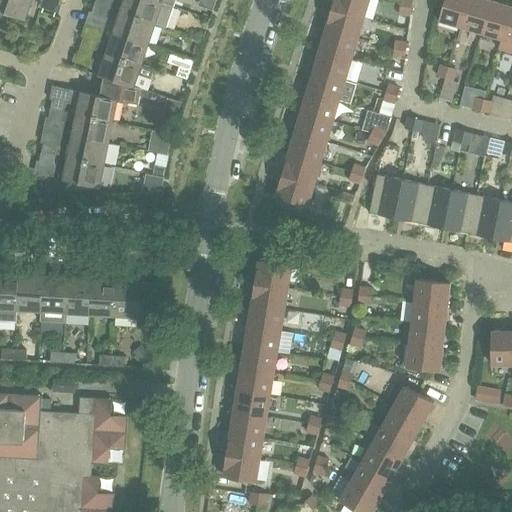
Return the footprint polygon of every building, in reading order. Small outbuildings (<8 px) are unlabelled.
[(31,0),(0,0),(0,11),(25,20),(31,0)] [(96,0),(95,4),(108,8),(111,0),(96,0)] [(154,0),(124,0),(121,11),(156,23),(164,26),(171,6),(154,0)] [(364,17),(369,0),(333,0),(332,7),(364,17)] [(460,26),(467,0),(444,0),(439,20),(460,26)] [(481,33),(490,1),(488,0),(467,0),(460,26),(481,33)] [(511,7),(490,1),(481,33),(502,39),(511,7)] [(105,17),(108,8),(95,4),(92,13),(105,17)] [(411,8),(399,6),(398,14),(410,15),(411,8)] [(358,38),(364,17),(332,7),(326,28),(358,38)] [(498,50),(511,54),(511,7),(502,39),(498,50)] [(148,45),(156,23),(121,11),(113,34),(148,45)] [(351,59),(358,38),(326,28),(319,49),(351,59)] [(141,66),(148,45),(113,34),(106,54),(141,66)] [(84,37),(81,45),(94,50),(97,41),(84,37)] [(394,49),(405,51),(406,43),(395,41),(394,49)] [(91,59),(94,50),(81,45),(78,54),(91,59)] [(313,70),(345,80),(351,59),(319,49),(313,70)] [(405,51),(394,49),(392,57),(404,59),(405,51)] [(134,86),(141,66),(106,54),(99,76),(106,78),(141,90),(141,89),(134,86)] [(445,78),(448,67),(441,64),(437,76),(445,78)] [(448,67),(445,78),(452,80),(456,69),(448,67)] [(339,101),(345,80),(313,70),(307,91),(339,101)] [(138,104),(141,90),(106,78),(103,96),(82,92),(77,114),(113,122),(117,100),(138,104)] [(388,84),(386,92),(397,96),(399,88),(388,84)] [(51,109),(64,112),(66,103),(71,104),(74,91),(53,86),(50,100),(53,100),(51,109)] [(301,112),(333,121),(339,101),(307,91),(301,112)] [(383,100),(394,103),(397,96),(386,92),(383,100)] [(473,109),(481,111),(484,99),(476,97),(473,109)] [(484,99),(481,111),(488,113),(491,101),(484,99)] [(63,121),(64,112),(51,109),(49,118),(63,121)] [(327,142),(333,121),(301,112),(295,132),(327,142)] [(108,144),(113,122),(77,114),(73,137),(108,144)] [(405,128),(412,130),(415,119),(408,117),(405,128)] [(415,119),(412,130),(420,132),(423,121),(415,119)] [(375,126),(371,133),(382,138),(385,131),(375,126)] [(461,143),(464,132),(456,129),(453,141),(461,143)] [(320,163),(327,142),(295,132),(288,153),(320,163)] [(472,134),(464,132),(461,143),(469,145),(472,134)] [(382,138),(371,133),(367,140),(378,145),(382,138)] [(73,137),(68,158),(104,165),(108,144),(73,137)] [(502,153),(510,155),(511,147),(511,143),(505,142),(502,153)] [(44,144),(42,153),(56,155),(58,146),(44,144)] [(54,165),(56,155),(42,153),(40,162),(54,165)] [(314,184),(320,163),(288,153),(282,174),(314,184)] [(100,187),(104,165),(68,158),(64,180),(100,187)] [(354,165),(351,172),(362,176),(365,169),(354,165)] [(362,176),(351,172),(349,180),(360,184),(362,176)] [(146,174),(143,193),(162,190),(164,178),(146,174)] [(308,205),(314,184),(282,174),(279,185),(276,196),(308,205)] [(395,217),(403,180),(377,174),(375,184),(369,213),(386,217),(387,215),(395,217)] [(403,180),(395,217),(404,218),(403,220),(419,223),(427,185),(403,180)] [(452,190),(427,185),(419,223),(436,227),(436,225),(444,227),(452,190)] [(452,190),(444,227),(453,229),(453,230),(466,233),(475,195),(452,190)] [(344,192),(341,200),(352,203),(355,195),(344,192)] [(475,195),(466,233),(485,237),(485,235),(494,237),(502,200),(475,195)] [(511,202),(502,200),(494,237),(502,239),(502,241),(511,242),(511,202)] [(255,282),(288,288),(292,266),(259,261),(255,282)] [(0,321),(16,322),(17,310),(19,275),(0,273),(0,321)] [(19,275),(17,310),(41,311),(44,276),(19,275)] [(44,276),(41,311),(41,321),(65,323),(66,313),(68,278),(44,276)] [(66,313),(90,314),(93,279),(68,278),(66,313)] [(117,281),(93,279),(90,314),(115,316),(117,281)] [(417,279),(415,301),(448,305),(451,283),(417,279)] [(141,282),(117,281),(115,316),(139,317),(141,282)] [(288,288),(255,282),(252,304),(285,309),(288,288)] [(360,287),(359,295),(371,296),(372,288),(360,287)] [(342,289),(341,297),(352,298),(353,290),(342,289)] [(371,296),(359,295),(358,303),(370,304),(371,296)] [(352,298),(341,297),(340,305),(351,306),(352,298)] [(445,327),(448,305),(415,301),(412,323),(445,327)] [(285,309),(252,304),(248,325),(281,331),(285,309)] [(412,323),(409,345),(443,349),(445,327),(412,323)] [(281,331),(248,325),(244,347),(278,352),(281,331)] [(355,328),(352,336),(364,339),(366,332),(355,328)] [(335,331),(333,339),(344,342),(346,335),(335,331)] [(492,365),(511,364),(511,331),(492,331),(492,365)] [(364,339),(352,336),(350,343),(362,347),(364,339)] [(344,342),(333,339),(331,347),(342,350),(344,342)] [(440,371),(443,349),(409,345),(406,367),(440,371)] [(278,352),(244,347),(241,368),(274,374),(278,352)] [(14,360),(15,350),(3,349),(2,359),(14,360)] [(15,350),(14,360),(26,361),(27,351),(15,350)] [(51,362),(63,363),(64,353),(52,352),(51,362)] [(75,354),(64,353),(63,363),(75,364),(75,354)] [(100,365),(112,366),(112,356),(100,355),(100,365)] [(112,356),(112,366),(123,367),(124,357),(112,356)] [(270,395),(274,374),(241,368),(237,390),(270,395)] [(342,371),(340,379),(351,382),(354,374),(342,371)] [(323,373),(321,381),(332,384),(334,377),(323,373)] [(351,382),(340,379),(338,386),(349,390),(351,382)] [(332,384),(321,381),(318,389),(330,392),(332,384)] [(394,405),(423,422),(434,402),(405,386),(394,405)] [(267,417),(270,395),(237,390),(234,411),(267,417)] [(78,397),(77,413),(41,411),(42,395),(0,392),(0,511),(113,511),(115,493),(99,492),(100,476),(92,475),(93,463),(108,464),(110,448),(126,449),(128,416),(111,415),(113,399),(78,397)] [(383,424),(412,441),(423,422),(394,405),(383,424)] [(263,438),(267,417),(234,411),(230,433),(263,438)] [(330,414),(328,421),(339,425),(341,417),(330,414)] [(310,416),(308,423),(319,427),(322,419),(310,416)] [(339,425),(328,421),(325,429),(337,432),(339,425)] [(319,427),(308,423),(306,431),(317,434),(319,427)] [(372,443),(402,460),(412,441),(383,424),(372,443)] [(260,460),(263,438),(230,433),(226,454),(260,460)] [(362,463),(391,479),(402,460),(372,443),(362,463)] [(260,460),(226,454),(223,476),(256,481),(260,460)] [(318,456),(315,464),(327,467),(329,460),(318,456)] [(298,458),(296,465),(307,468),(310,461),(298,458)] [(362,463),(351,482),(380,498),(391,479),(362,463)] [(327,467),(315,464),(313,471),(325,475),(327,467)] [(307,468),(296,465),(294,473),(305,476),(307,468)] [(360,511),(371,511),(380,498),(351,482),(340,500),(360,511)] [(250,504),(258,505),(259,493),(251,492),(250,504)] [(259,493),(258,505),(266,506),(267,493),(259,493)] [(306,500),(313,509),(320,504),(312,495),(306,500)]
